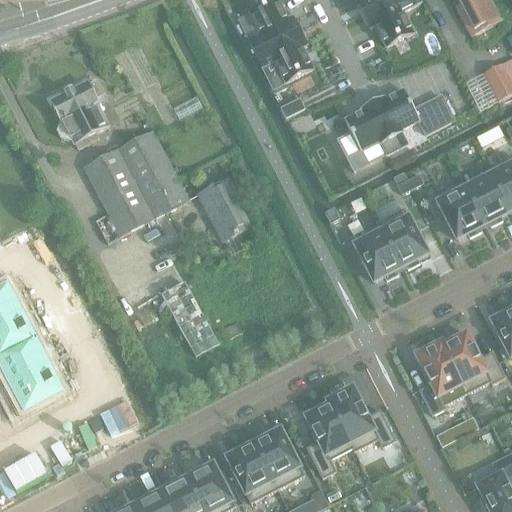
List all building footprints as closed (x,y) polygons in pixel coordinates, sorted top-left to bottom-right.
[(360,0),(361,1),(357,4),(359,8),(364,17),(398,0),(360,0)] [(398,0),(364,17),(369,27),(371,32),(375,29),(386,50),(413,36),(403,16),(415,9),(410,0),(398,0)] [(419,0),(410,0),(415,9),(422,5),(419,0)] [(456,0),(461,8),(457,10),(456,11),(472,40),(501,25),(488,0),(456,0)] [(278,3),(238,23),(249,44),(257,59),(300,37),(295,26),(293,21),(288,24),(278,3)] [(300,37),(257,59),(263,71),(274,92),(313,72),(303,51),(307,49),(304,45),(300,37)] [(499,105),(511,98),(511,62),(484,77),(499,105)] [(88,87),(52,106),(61,124),(60,124),(57,133),(61,141),(70,144),(71,143),(73,148),(76,146),(78,152),(94,144),(91,138),(109,129),(97,105),(106,101),(98,85),(89,89),(88,87)] [(402,134),(419,125),(426,139),(454,124),(442,100),(415,113),(404,93),(386,103),(384,100),(362,112),(363,115),(345,124),(361,155),(379,145),(381,148),(382,148),(388,159),(408,148),(402,137),(403,137),(402,134)] [(197,100),(174,112),(180,123),(203,111),(197,100)] [(301,101),(281,111),(287,122),(306,112),(301,101)] [(85,171),(121,241),(189,204),(153,136),(85,171)] [(511,161),(488,174),(510,216),(511,215),(511,161)] [(510,216),(488,174),(490,179),(466,192),(463,186),(463,187),(485,230),(489,227),(491,231),(503,224),(501,221),(510,216)] [(409,184),(413,193),(424,187),(419,178),(409,184)] [(199,199),(211,221),(224,245),(251,231),(226,184),(199,199)] [(409,184),(398,189),(402,198),(413,193),(409,184)] [(485,230),(463,187),(436,201),(458,243),(468,238),(470,242),(482,235),(480,232),(485,230)] [(340,223),(335,212),(326,217),(332,228),(340,223)] [(428,258),(405,212),(378,226),(402,272),(406,270),(408,274),(420,267),(418,264),(428,258)] [(402,272),(378,226),(377,227),(379,230),(353,244),(375,286),(385,281),(387,284),(399,278),(397,275),(402,272)] [(282,264),(242,284),(264,326),(303,306),(282,264)] [(8,289),(0,293),(0,327),(22,316),(20,312),(22,311),(23,310),(17,298),(13,300),(8,289)] [(219,349),(197,307),(151,331),(173,373),(219,349)] [(511,309),(500,316),(502,319),(492,325),(511,362),(511,361),(511,309)] [(22,316),(0,327),(0,360),(36,342),(36,340),(35,341),(31,333),(34,331),(28,319),(26,319),(24,321),(22,316)] [(463,336),(450,343),(451,346),(444,350),(442,346),(441,346),(468,398),(491,386),(492,389),(506,382),(492,356),(480,363),(467,337),(464,339),(463,336)] [(36,342),(0,360),(0,378),(4,386),(0,387),(3,392),(49,368),(46,364),(49,362),(50,362),(44,350),(40,351),(36,344),(37,343),(36,342)] [(468,398),(441,346),(436,349),(435,346),(421,353),(422,356),(417,359),(431,388),(419,394),(433,420),(446,413),(445,410),(468,398)] [(49,368),(3,392),(16,419),(63,395),(57,385),(61,383),(55,371),(53,371),(51,372),(49,368)] [(396,445),(380,414),(368,420),(362,409),(353,392),(348,395),(346,392),(332,399),(334,402),(329,404),(355,456),(379,444),(383,452),(396,445)] [(355,456),(329,404),(328,405),(330,408),(322,412),(321,409),(307,416),(309,419),(306,421),(313,434),(313,435),(319,446),(307,452),(323,483),(337,476),(331,464),(353,453),(355,456)] [(452,431),(436,440),(442,451),(458,443),(452,431)] [(305,480),(281,434),(271,439),(269,435),(257,442),(259,445),(254,447),(278,494),(305,480)] [(278,494),(254,447),(250,450),(248,446),(236,453),(238,456),(227,461),(251,508),(278,494)] [(511,511),(511,496),(510,493),(511,491),(511,468),(508,461),(495,468),(498,474),(476,485),(484,502),(480,504),(484,511),(511,511)] [(234,511),(236,511),(214,468),(204,474),(202,470),(190,476),(191,480),(187,482),(202,511),(234,511)] [(202,511),(187,482),(183,485),(181,481),(169,487),(170,491),(161,496),(169,511),(202,511)] [(325,511),(329,510),(321,494),(312,499),(318,511),(325,511)] [(169,511),(161,496),(152,500),(150,497),(138,503),(140,507),(135,509),(136,511),(169,511)]
